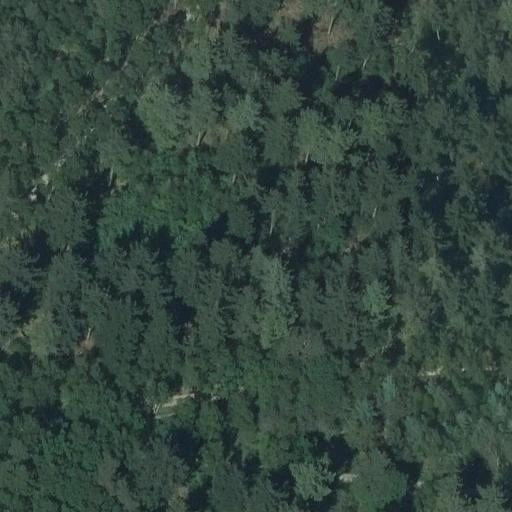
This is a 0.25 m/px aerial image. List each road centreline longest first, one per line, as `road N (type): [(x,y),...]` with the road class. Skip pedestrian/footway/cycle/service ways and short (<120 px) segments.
road 1 (unknown): [(0,393),(193,345),(511,314)]
road 2 (unknown): [(203,0),(0,232)]
